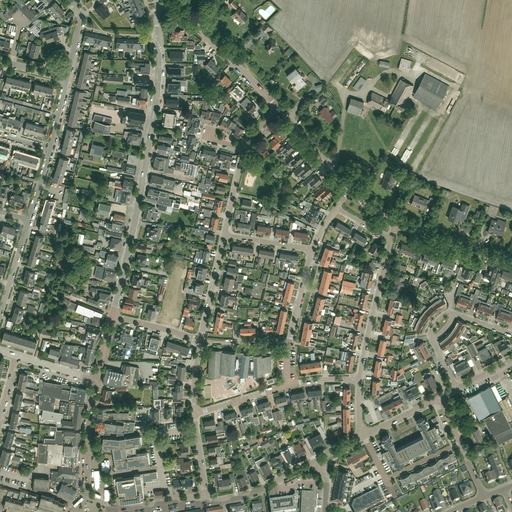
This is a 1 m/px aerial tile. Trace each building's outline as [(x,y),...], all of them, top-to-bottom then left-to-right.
[(44,5),(49,0),(43,0),(44,1),(42,3),(37,8),(40,11),(45,6),(44,5)] [(97,0),(101,4),(95,9),(99,15),(100,14),(103,18),(110,13),(102,3),(106,0),(97,0)] [(51,14),(60,6),(55,1),(47,9),(49,11),(51,14)] [(248,17),(232,1),(230,4),(236,11),(231,16),(233,18),(235,16),(242,23),(248,17)] [(143,7),(141,3),(132,7),(134,11),(143,7)] [(65,18),(61,14),(64,11),(60,6),(51,14),(54,16),(58,21),(59,23),(65,18)] [(145,12),(143,7),(134,11),(136,16),(145,12)] [(37,18),(45,12),(43,9),(35,16),(37,18)] [(37,37),(39,35),(37,32),(40,30),(35,23),(34,24),(30,28),(33,32),(37,37)] [(270,28),(266,24),(262,28),(266,32),(270,28)] [(59,26),(50,29),(53,39),(59,37),(58,35),(61,34),(59,26)] [(53,39),(50,29),(40,32),(42,37),(45,36),(47,41),(53,39)] [(187,40),(187,36),(184,36),(184,30),(181,30),(171,29),(171,40),(180,40),(187,40)] [(32,41),(37,37),(33,32),(29,35),(29,37),(32,41)] [(90,43),(92,33),(85,32),(83,41),(82,43),(85,43),(85,42),(90,43)] [(96,47),(99,35),(92,33),(90,43),(94,44),(94,46),(96,47)] [(103,46),(105,37),(99,35),(96,47),(98,47),(99,45),(103,46)] [(11,38),(8,37),(5,37),(2,48),(8,49),(11,38)] [(112,38),(105,37),(103,46),(108,47),(107,49),(110,49),(110,47),(112,38)] [(266,50),(269,53),(276,46),(273,44),(275,42),(272,38),(270,41),(265,47),(267,49),(266,50)] [(29,42),(29,44),(28,48),(39,51),(40,44),(29,42)] [(37,57),(39,51),(28,48),(27,51),(26,54),(37,57)] [(182,51),(170,51),(170,60),(182,60),(182,51)] [(91,62),(92,59),(83,57),(82,59),(83,60),(82,63),(94,65),(94,63),(91,62)] [(401,58),(398,68),(408,71),(410,63),(412,64),(413,61),(411,61),(401,58)] [(204,66),(211,72),(213,75),(214,74),(216,77),(219,74),(217,72),(216,71),(219,69),(215,66),(216,65),(211,60),(204,66)] [(150,72),(150,63),(133,62),(133,64),(129,64),(129,66),(141,67),(141,70),(136,70),(136,72),(141,72),(150,73),(150,72)] [(180,76),(181,68),(169,67),(168,75),(180,76)] [(373,67),(366,69),(368,77),(375,75),(373,67)] [(88,74),(89,72),(89,70),(80,68),(79,71),(81,71),(80,72),(80,74),(91,77),(92,74),(88,74)] [(301,76),(298,72),(295,69),(291,72),(287,75),(294,84),(299,88),(305,83),(300,77),(301,76)] [(436,109),(449,86),(425,73),(413,96),(436,109)] [(227,85),(231,81),(225,74),(220,79),(227,85)] [(123,77),(104,75),(103,82),(123,83),(123,77)] [(11,86),(13,77),(7,76),(5,84),(11,86)] [(149,85),(149,81),(149,77),(137,76),(136,80),(136,82),(141,83),(141,84),(149,85)] [(352,86),(357,90),(364,79),(360,76),(352,86)] [(17,87),(19,79),(13,77),(11,86),(17,87)] [(218,77),(215,80),(211,84),(214,87),(218,83),(217,83),(220,79),(218,77)] [(392,97),(390,101),(372,92),(367,102),(384,111),(388,103),(402,110),(405,104),(404,104),(413,85),(401,79),(391,96),(392,97)] [(30,82),(25,80),(22,89),(28,90),(30,82)] [(86,85),(86,82),(77,80),(77,82),(78,83),(77,86),(88,88),(89,86),(86,85)] [(180,91),(181,85),(186,85),(186,80),(176,80),(175,83),(169,83),(169,84),(168,84),(167,88),(168,89),(168,90),(180,91)] [(39,93),(41,85),(35,83),(33,92),(39,93)] [(324,89),(322,83),(315,86),(317,91),(317,92),(324,89)] [(45,95),(47,86),(41,85),(39,93),(45,95)] [(242,92),(237,87),(237,88),(234,85),(228,90),(231,93),(232,92),(238,98),(241,95),(240,94),(242,92)] [(53,88),(47,86),(45,95),(51,96),(53,88)] [(141,87),(137,87),(137,86),(132,86),(132,92),(136,92),(140,92),(140,96),(148,96),(148,87),(141,87)] [(177,105),(177,98),(180,99),(180,94),(171,94),(171,98),(168,97),(167,100),(166,100),(166,105),(172,106),(172,105),(177,105)] [(82,100),(83,97),(74,95),(73,97),(74,98),(74,101),(85,104),(85,101),(82,100)] [(133,97),(132,102),(137,103),(137,106),(147,107),(147,99),(138,98),(133,97)] [(247,97),(241,103),(240,104),(244,108),(246,107),(251,112),(256,106),(247,97)] [(359,115),(364,102),(351,98),(346,111),(359,115)] [(209,121),(212,113),(213,108),(207,100),(203,100),(202,108),(207,109),(207,112),(202,111),(200,116),(205,118),(204,120),(209,121)] [(80,112),(80,109),(71,106),(70,109),(72,109),(71,113),(84,116),(85,113),(83,113),(83,112),(80,112)] [(333,110),(330,113),(324,106),(319,112),(316,114),(319,117),(320,116),(322,118),(324,117),(329,123),(334,118),(334,117),(337,115),(333,110)] [(222,114),(218,112),(216,111),(213,110),(213,109),(213,108),(212,113),(209,121),(215,123),(216,118),(219,118),(222,114)] [(7,125),(9,116),(6,115),(6,113),(4,112),(3,115),(1,123),(7,125)] [(130,112),(129,116),(129,118),(128,121),(128,125),(143,127),(144,121),(144,120),(145,120),(146,116),(145,115),(145,114),(130,112)] [(176,116),(176,113),(174,113),(175,112),(172,112),(171,113),(164,112),(163,118),(176,120),(177,116),(176,116)] [(197,121),(198,117),(195,117),(188,115),(187,121),(188,121),(187,124),(198,127),(200,121),(197,121)] [(12,127),(15,118),(9,116),(7,125),(12,127)] [(224,128),(229,119),(225,116),(223,120),(219,125),(224,128)] [(236,123),(238,120),(235,116),(232,121),(229,119),(224,128),(228,131),(231,126),(234,128),(236,123)] [(21,120),(15,118),(12,127),(18,128),(21,120)] [(77,123),(78,120),(68,118),(68,120),(69,121),(68,124),(79,126),(80,124),(77,123)] [(176,124),(176,120),(163,118),(162,125),(175,126),(175,123),(176,124)] [(239,137),(244,129),(241,128),(242,125),(238,120),(236,123),(234,128),(236,129),(233,133),(239,137)] [(107,133),(109,134),(111,125),(107,124),(104,123),(100,122),(96,121),(95,121),(93,128),(93,130),(101,132),(107,133)] [(30,132),(32,123),(26,122),(24,130),(30,132)] [(36,134),(38,125),(32,123),(30,132),(36,134)] [(194,131),(197,132),(198,127),(187,124),(187,126),(186,129),(183,129),(182,130),(185,131),(191,133),(194,134),(194,131)] [(44,127),(38,125),(36,134),(42,135),(44,127)] [(140,145),(142,134),(125,131),(124,135),(129,136),(128,143),(140,145)] [(190,135),(191,133),(185,131),(184,137),(188,138),(188,140),(194,142),(196,137),(190,135)] [(278,142),(283,137),(279,133),(279,134),(277,131),(272,135),(276,139),(270,144),(275,150),(281,144),(278,142)] [(159,134),(158,140),(166,141),(169,142),(171,142),(171,139),(172,136),(167,135),(159,134)] [(102,146),(91,143),(88,153),(100,156),(102,146)] [(168,147),(168,144),(158,143),(158,147),(167,149),(170,149),(170,150),(179,152),(180,149),(168,147)] [(283,152),(286,155),(293,149),(288,143),(283,148),(281,146),(275,150),(280,155),(283,152)] [(9,149),(3,147),(0,155),(0,159),(2,160),(3,157),(6,158),(9,149)] [(210,150),(210,149),(204,148),(203,151),(200,151),(199,156),(201,157),(202,156),(202,155),(205,156),(204,162),(206,162),(207,162),(210,150)] [(139,155),(114,150),(112,149),(111,154),(113,154),(113,155),(127,158),(126,160),(128,161),(127,161),(137,163),(139,155)] [(216,152),(210,150),(207,162),(210,162),(211,157),(213,158),(213,159),(211,165),(214,166),(216,161),(217,155),(215,155),(216,152)] [(19,161),(21,152),(15,151),(14,156),(11,155),(10,158),(13,159),(19,161)] [(24,163),(27,154),(21,152),(19,161),(24,163)] [(223,168),(227,154),(221,152),(221,153),(220,155),(218,154),(217,155),(216,161),(218,161),(219,159),(222,160),(220,167),(223,168)] [(30,165),(33,156),(27,154),(24,163),(30,165)] [(229,170),(232,156),(233,155),(227,154),(223,168),(229,170)] [(295,166),(303,159),(298,154),(292,159),(290,156),(285,161),(288,165),(291,162),(295,166)] [(39,158),(33,156),(30,165),(36,166),(39,158)] [(60,156),(58,162),(67,165),(69,159),(60,156)] [(168,167),(170,159),(156,156),(153,169),(161,171),(161,172),(165,173),(166,171),(169,172),(169,171),(173,172),(174,169),(168,167)] [(65,171),(67,165),(58,162),(56,168),(65,171)] [(193,176),(195,165),(182,162),(181,163),(176,162),(175,169),(186,171),(185,175),(193,176)] [(137,165),(128,163),(126,163),(124,172),(128,173),(135,174),(137,165)] [(293,171),(298,177),(301,174),(304,178),(312,170),(307,164),(301,169),(299,166),(293,171)] [(63,177),(65,171),(56,168),(55,174),(63,177)] [(220,169),(212,168),(211,172),(216,173),(215,178),(227,181),(228,174),(219,172),(220,169)] [(390,189),(395,173),(387,170),(381,186),(390,189)] [(61,182),(63,177),(55,174),(53,180),(61,182)] [(314,187),(322,181),(316,174),(312,178),(310,176),(302,182),(305,186),(309,182),(314,187)] [(173,190),(175,180),(152,175),(150,185),(173,190)] [(131,190),(134,178),(125,176),(124,182),(120,181),(119,183),(115,182),(115,181),(110,180),(110,181),(103,180),(102,183),(114,186),(113,186),(131,190)] [(224,193),(225,187),(217,185),(217,184),(212,183),(211,186),(217,188),(216,191),(224,193)] [(7,197),(10,187),(7,186),(7,188),(1,186),(0,187),(0,198),(3,199),(4,196),(7,197)] [(15,203),(19,191),(13,189),(13,188),(10,187),(7,197),(10,198),(9,201),(15,203)] [(324,199),(332,193),(327,187),(322,192),(319,189),(314,194),(316,197),(320,194),(324,199)] [(120,189),(120,191),(120,193),(118,201),(129,203),(131,191),(120,189)] [(149,189),(148,195),(147,198),(158,201),(158,203),(164,205),(179,208),(180,203),(177,202),(175,202),(176,200),(165,198),(165,197),(166,193),(149,189)] [(25,203),(27,196),(28,193),(23,191),(22,194),(21,194),(21,195),(18,195),(19,191),(15,203),(21,205),(22,202),(25,203)] [(429,200),(414,194),(410,204),(423,209),(426,203),(434,206),(437,199),(430,197),(429,200)] [(52,209),(54,202),(56,202),(57,200),(54,199),(52,199),(52,201),(47,200),(45,207),(52,209)] [(250,208),(251,201),(243,199),(241,206),(250,208)] [(320,210),(316,209),(318,206),(312,204),(307,201),(305,205),(309,207),(307,211),(308,212),(317,216),(320,210)] [(220,212),(221,206),(209,203),(206,202),(205,206),(214,208),(213,211),(220,212)] [(109,215),(111,205),(99,203),(97,213),(109,215)] [(460,209),(452,206),(451,210),(450,210),(448,214),(449,214),(448,218),(456,221),(458,217),(464,220),(469,206),(462,203),(460,209)] [(143,219),(150,221),(153,210),(155,211),(156,207),(146,204),(145,209),(146,209),(143,219)] [(173,208),(159,204),(158,209),(166,211),(172,213),(173,208)] [(266,205),(264,204),(261,211),(265,214),(269,206),(266,205)] [(495,210),(491,209),(492,208),(485,205),(483,210),(493,215),(494,213),(494,212),(495,210)] [(50,216),(52,209),(45,207),(43,214),(50,216)] [(245,216),(246,211),(241,210),(240,213),(241,213),(240,222),(238,222),(237,228),(243,229),(244,223),(245,216)] [(314,222),(317,216),(308,212),(306,218),(301,216),(300,219),(307,222),(309,220),(314,222)] [(113,220),(113,223),(113,224),(124,226),(125,221),(124,221),(126,215),(115,213),(114,217),(112,216),(111,220),(113,220)] [(48,223),(50,216),(43,214),(40,221),(48,223)] [(290,229),(292,229),(296,230),(297,224),(302,226),(303,223),(295,219),(293,222),(294,222),(293,227),(291,227),(290,229)] [(497,219),(497,221),(492,219),(487,232),(493,234),(493,231),(501,234),(506,222),(497,219)] [(46,231),(48,223),(40,221),(38,228),(46,231)] [(216,229),(217,223),(205,221),(204,224),(210,225),(210,228),(216,229)] [(341,231),(345,225),(338,221),(334,227),(341,231)] [(111,229),(123,232),(124,226),(113,224),(113,223),(108,222),(107,227),(111,228),(111,229)] [(7,235),(10,226),(4,224),(2,230),(0,229),(0,236),(1,233),(5,235),(4,237),(7,238),(8,235),(7,235)] [(351,229),(345,225),(341,231),(348,235),(351,229)] [(18,233),(15,232),(16,228),(10,226),(7,235),(8,235),(11,236),(10,239),(16,241),(18,233)] [(158,241),(161,229),(158,228),(155,228),(155,229),(148,228),(146,236),(151,237),(151,239),(158,241)] [(215,235),(207,233),(207,231),(200,229),(196,228),(195,233),(206,236),(206,239),(214,240),(215,235)] [(122,238),(123,233),(103,229),(102,234),(112,236),(122,238)] [(358,241),(361,235),(356,232),(352,238),(358,241)] [(37,234),(34,241),(42,244),(44,236),(37,234)] [(367,239),(361,235),(358,241),(363,245),(367,239)] [(122,238),(112,236),(110,247),(120,249),(122,238)] [(39,251),(42,244),(34,241),(32,249),(39,251)] [(149,245),(149,244),(147,243),(138,241),(136,249),(145,251),(147,252),(148,250),(150,251),(152,246),(149,245)] [(370,251),(373,253),(371,256),(375,258),(376,255),(378,253),(377,252),(380,246),(374,243),(370,251)] [(402,243),(401,247),(400,246),(399,247),(398,249),(399,250),(400,250),(412,255),(412,257),(415,258),(418,252),(414,251),(415,249),(402,243)] [(245,253),(246,247),(239,246),(238,252),(242,252),(242,256),(245,257),(245,253)] [(37,258),(39,251),(32,249),(30,256),(37,258)] [(95,256),(102,258),(108,259),(114,261),(114,260),(117,261),(118,257),(119,254),(109,252),(101,250),(100,253),(97,252),(95,256)] [(209,260),(210,256),(209,256),(210,252),(204,250),(204,251),(200,250),(199,258),(202,259),(208,260),(209,260)] [(285,263),(286,253),(280,252),(279,257),(277,257),(275,264),(278,264),(279,259),(282,260),(281,269),(284,269),(285,263)] [(427,267),(431,254),(425,252),(422,261),(425,262),(423,269),(426,270),(427,267)] [(139,254),(137,262),(137,264),(141,264),(141,263),(149,264),(149,261),(146,261),(147,256),(139,254)] [(298,255),(292,254),(290,267),(293,268),(294,261),(297,262),(298,255)] [(438,260),(436,259),(437,256),(431,254),(427,267),(430,267),(431,263),(434,264),(431,271),(434,272),(435,272),(436,268),(438,260)] [(35,265),(37,258),(30,256),(28,263),(35,265)] [(175,257),(174,261),(188,265),(189,261),(175,257)] [(116,266),(117,261),(114,260),(114,261),(108,259),(102,258),(101,261),(104,262),(103,265),(107,267),(111,268),(112,267),(115,268),(116,266)] [(371,262),(369,262),(368,269),(374,270),(376,260),(372,259),(371,262)] [(454,264),(454,262),(448,260),(444,272),(450,274),(452,270),(451,270),(452,268),(452,269),(452,268),(454,264)] [(239,266),(236,265),(235,265),(234,268),(228,266),(228,267),(227,267),(226,269),(227,270),(227,272),(234,274),(234,273),(237,274),(239,266)] [(106,268),(100,266),(97,277),(103,279),(114,281),(116,270),(106,268)] [(471,276),(473,270),(473,269),(473,268),(472,267),(472,266),(471,266),(470,266),(469,266),(468,267),(468,268),(467,268),(460,266),(456,277),(465,280),(466,276),(470,278),(470,276),(471,276)] [(490,266),(488,273),(485,272),(483,277),(490,279),(489,282),(492,282),(497,268),(490,266)] [(25,272),(24,275),(33,278),(35,272),(27,269),(26,273),(25,272)] [(197,277),(205,278),(206,273),(198,271),(193,270),(189,269),(187,278),(191,278),(192,273),(197,275),(197,277)] [(368,271),(368,272),(362,270),(361,277),(364,278),(366,279),(371,280),(373,273),(368,271)] [(497,277),(494,283),(492,288),(495,289),(496,287),(497,284),(500,278),(501,277),(504,278),(504,280),(508,281),(508,279),(511,280),(511,273),(503,270),(502,274),(498,272),(496,277),(497,277)] [(134,276),(133,279),(142,281),(143,278),(142,278),(143,274),(139,273),(139,274),(134,273),(134,274),(134,273),(133,276),(134,276)] [(409,283),(418,285),(420,277),(411,274),(409,283)] [(36,279),(33,278),(24,275),(23,278),(24,278),(23,282),(34,285),(36,279)] [(408,281),(404,280),(404,277),(396,275),(395,281),(396,281),(394,289),(401,291),(402,286),(407,287),(408,281)] [(226,276),(225,282),(240,286),(240,285),(240,283),(235,282),(236,281),(234,280),(234,278),(226,276)] [(140,287),(140,284),(143,284),(144,281),(142,281),(133,279),(132,282),(132,281),(131,284),(132,284),(132,285),(136,286),(140,287)] [(195,286),(192,285),(192,289),(187,288),(187,287),(185,286),(185,287),(184,290),(189,291),(189,293),(196,294),(199,295),(199,291),(202,292),(204,284),(196,282),(195,286)] [(353,286),(342,284),(341,291),(351,293),(353,286)] [(89,297),(86,298),(81,296),(81,295),(77,294),(73,292),(71,295),(76,297),(87,301),(87,302),(96,307),(99,301),(108,303),(111,291),(98,288),(95,300),(89,297)] [(142,293),(142,291),(146,291),(141,290),(130,288),(128,297),(136,299),(136,300),(134,300),(140,301),(141,299),(137,298),(138,292),(142,293)] [(33,296),(34,294),(32,293),(29,292),(21,290),(20,293),(19,292),(18,295),(27,298),(28,295),(33,296)] [(462,309),(467,295),(460,293),(456,305),(458,306),(458,307),(462,309)] [(475,304),(477,298),(478,296),(471,293),(470,297),(467,295),(462,309),(466,310),(467,309),(469,310),(471,303),(475,304)] [(200,299),(194,298),(195,295),(189,294),(188,300),(190,300),(189,305),(192,306),(193,305),(199,307),(199,305),(200,305),(201,302),(200,301),(200,299)] [(228,299),(235,301),(236,297),(229,295),(222,294),(221,294),(219,302),(220,302),(220,303),(227,304),(228,299)] [(25,304),(27,298),(18,295),(17,298),(18,299),(17,302),(25,304)] [(443,300),(442,297),(440,295),(437,297),(436,295),(433,298),(441,309),(446,306),(445,303),(446,303),(444,299),(443,300)] [(103,316),(102,316),(103,312),(79,302),(79,304),(78,303),(77,304),(70,301),(70,300),(63,298),(60,304),(67,307),(87,315),(88,316),(86,322),(92,323),(101,325),(103,316)] [(398,308),(399,300),(391,298),(389,305),(394,307),(398,308)] [(441,309),(433,298),(429,300),(432,303),(430,305),(436,312),(441,309)] [(482,315),(487,302),(480,300),(477,298),(475,304),(478,305),(476,312),(478,313),(478,314),(482,315)] [(495,311),(497,304),(493,303),(493,305),(490,304),(491,302),(490,302),(491,299),(488,298),(487,302),(482,315),(486,317),(487,316),(489,317),(491,310),(495,311)] [(136,307),(137,305),(139,305),(139,301),(140,301),(134,300),(134,301),(126,299),(125,303),(124,303),(122,310),(131,312),(133,306),(136,307)] [(502,322),(506,309),(502,308),(503,305),(497,303),(497,304),(495,311),(498,312),(496,319),(498,320),(497,321),(502,322)] [(159,314),(161,307),(154,304),(153,309),(149,308),(148,316),(154,318),(156,310),(159,311),(159,314)] [(436,312),(430,305),(427,307),(424,305),(421,308),(432,317),(434,316),(433,315),(436,312)] [(26,310),(24,309),(15,307),(14,310),(13,313),(22,316),(22,315),(24,316),(26,310)] [(432,317),(421,308),(419,311),(422,314),(420,317),(428,322),(431,318),(431,319),(432,317)] [(511,314),(511,311),(506,309),(502,322),(506,324),(507,323),(509,324),(511,314)] [(226,320),(228,313),(224,312),(218,311),(217,318),(223,319),(226,320)] [(363,314),(358,312),(357,316),(354,316),(350,315),(349,318),(361,321),(363,314)] [(20,321),(22,316),(13,313),(12,316),(13,316),(12,319),(20,321)] [(193,329),(195,322),(192,321),(193,319),(187,317),(184,326),(193,329)] [(428,322),(420,317),(419,319),(415,317),(414,319),(410,317),(409,319),(426,327),(428,322)] [(227,323),(222,322),(223,319),(217,318),(215,325),(221,326),(223,326),(223,327),(231,328),(232,325),(227,324),(227,323)] [(360,328),(361,321),(349,318),(348,320),(353,321),(353,322),(355,323),(354,327),(360,328)] [(400,323),(402,323),(403,320),(401,319),(395,318),(395,321),(391,320),(386,318),(384,326),(391,327),(390,327),(390,324),(394,325),(395,322),(400,323)] [(423,333),(426,327),(409,319),(409,321),(412,322),(411,325),(415,326),(414,330),(417,331),(416,332),(420,333),(420,332),(423,333)] [(88,326),(88,327),(81,325),(81,322),(72,320),(71,324),(79,326),(77,333),(89,335),(88,337),(86,337),(98,340),(100,329),(88,326)] [(457,320),(454,326),(466,333),(468,329),(465,327),(467,324),(464,323),(464,322),(461,320),(460,321),(457,320)] [(277,331),(282,332),(284,325),(278,324),(277,328),(275,327),(275,330),(277,330),(277,331)] [(222,331),(223,327),(223,326),(221,326),(215,325),(214,333),(219,334),(219,330),(222,331)] [(393,328),(391,327),(384,326),(382,333),(388,334),(391,335),(392,334),(392,331),(393,328)] [(466,333),(454,326),(451,330),(459,336),(461,334),(464,337),(466,333)] [(311,331),(311,328),(304,327),(303,332),(310,333),(313,334),(317,335),(317,332),(311,331)] [(123,341),(130,343),(131,341),(131,340),(128,339),(129,334),(125,333),(126,330),(119,328),(116,340),(123,342),(123,341)] [(459,336),(451,330),(448,335),(455,342),(457,340),(460,342),(462,339),(459,336)] [(134,341),(131,341),(130,343),(129,347),(131,347),(136,349),(137,345),(140,346),(143,334),(136,332),(134,341)] [(160,339),(147,335),(145,345),(144,352),(161,356),(163,349),(158,348),(160,339)] [(453,343),(455,342),(448,335),(444,338),(452,349),(456,353),(458,352),(454,347),(456,346),(453,343)] [(96,349),(98,340),(86,337),(81,336),(80,340),(89,342),(88,347),(96,349)] [(309,342),(309,339),(302,338),(301,343),(308,344),(314,346),(315,343),(311,342),(309,342)] [(452,349),(444,338),(439,342),(440,344),(439,345),(441,348),(442,348),(444,350),(446,354),(449,352),(451,350),(454,354),(456,353),(452,349)] [(507,344),(505,341),(504,341),(503,338),(492,344),(496,351),(500,349),(501,352),(503,351),(503,352),(509,349),(510,348),(511,347),(511,346),(511,345),(510,344),(509,344),(508,343),(507,344)] [(173,350),(175,343),(168,341),(166,348),(173,350)] [(416,354),(428,348),(426,343),(425,344),(424,342),(416,346),(414,342),(409,345),(411,349),(412,348),(416,354)] [(477,354),(471,342),(466,345),(472,357),(477,354)] [(490,348),(492,347),(490,344),(488,343),(488,344),(485,345),(486,346),(485,347),(483,342),(476,345),(482,359),(490,355),(487,349),(490,348)] [(180,352),(182,346),(175,343),(173,350),(180,352)] [(74,359),(70,357),(74,345),(65,344),(63,351),(60,363),(77,368),(79,360),(78,360),(78,357),(75,356),(74,359)] [(94,357),(96,349),(88,347),(87,348),(81,346),(80,352),(84,353),(84,354),(94,357)] [(189,348),(182,346),(180,352),(179,355),(182,356),(183,353),(187,355),(189,348)] [(129,356),(131,347),(129,347),(129,348),(122,347),(122,350),(114,348),(113,355),(124,358),(125,355),(129,356)] [(58,357),(60,351),(51,348),(48,355),(58,358),(58,357)] [(430,352),(428,348),(416,354),(419,360),(430,354),(429,352),(430,352)] [(354,354),(348,353),(348,355),(346,355),(347,350),(340,349),(340,353),(336,352),(335,355),(337,355),(337,359),(353,362),(354,354)] [(271,372),(271,356),(261,356),(261,354),(254,355),(254,354),(250,353),(250,354),(245,353),(243,353),(244,351),(235,351),(235,352),(222,351),(222,350),(210,350),(209,376),(220,377),(220,373),(227,374),(228,373),(247,375),(247,373),(254,373),(254,374),(262,374),(262,372),(271,372)] [(463,358),(459,360),(465,372),(469,370),(469,369),(471,368),(467,360),(471,358),(468,352),(462,356),(463,358)] [(92,364),(94,357),(84,354),(82,361),(84,362),(84,363),(92,364)] [(388,363),(389,359),(386,358),(386,361),(382,360),(376,359),(375,367),(381,368),(381,364),(385,365),(385,362),(388,363)] [(352,369),(353,362),(337,359),(336,362),(343,363),(342,369),(346,370),(346,368),(352,369)] [(320,360),(317,361),(313,361),(315,369),(318,369),(321,368),(320,360)] [(465,372),(459,360),(453,363),(458,375),(461,373),(461,375),(465,372)] [(315,369),(313,361),(310,362),(306,363),(308,370),(311,370),(315,369)] [(308,370),(306,363),(303,363),(299,364),(301,371),(304,371),(308,370)] [(124,364),(122,372),(106,368),(103,382),(116,385),(123,385),(139,384),(139,367),(124,364)] [(382,376),(383,368),(381,368),(375,367),(374,374),(379,375),(382,376)] [(429,371),(423,374),(422,375),(429,389),(436,385),(429,371)] [(27,378),(28,374),(21,373),(21,374),(19,374),(19,376),(20,377),(19,380),(29,382),(31,382),(32,379),(27,378)] [(420,394),(422,393),(418,386),(422,385),(418,378),(415,373),(413,374),(415,378),(414,378),(413,382),(414,383),(410,385),(416,397),(420,395),(420,394)] [(25,388),(26,384),(28,385),(29,382),(19,380),(19,383),(17,383),(17,385),(18,386),(18,387),(25,388)] [(68,399),(70,389),(62,388),(62,385),(45,382),(44,385),(40,384),(39,391),(39,394),(39,408),(53,411),(56,397),(68,399)] [(416,397),(410,385),(406,387),(405,384),(399,387),(402,393),(405,391),(409,400),(411,399),(412,400),(416,397)] [(502,408),(491,385),(468,397),(479,420),(482,418),(492,436),(494,435),(498,444),(511,436),(511,420),(509,422),(502,408)] [(71,386),(70,389),(68,399),(71,400),(72,399),(84,401),(87,389),(71,386)] [(101,402),(110,404),(110,402),(113,402),(113,398),(114,399),(115,395),(112,395),(112,391),(104,389),(102,396),(101,402)] [(22,401),(23,394),(25,394),(24,396),(33,397),(34,393),(26,392),(21,391),(20,393),(17,392),(15,400),(34,404),(34,401),(24,399),(24,401),(22,401)] [(304,391),(297,393),(299,399),(305,398),(304,391)] [(288,398),(287,399),(286,395),(281,397),(284,409),(290,407),(288,398)] [(284,409),(281,397),(276,398),(276,402),(275,402),(276,405),(277,404),(277,405),(279,404),(279,407),(281,407),(282,410),(284,409)] [(400,397),(397,399),(396,397),(393,398),(394,400),(397,406),(403,403),(400,397)] [(20,408),(21,404),(23,405),(24,403),(34,405),(33,407),(38,408),(39,405),(34,404),(15,400),(14,407),(20,408)] [(271,410),(270,407),(272,406),(271,403),(269,404),(268,400),(263,402),(269,418),(273,417),(271,410)] [(397,406),(394,400),(388,403),(391,409),(397,406)] [(82,416),(83,405),(75,404),(63,402),(61,402),(60,411),(64,412),(64,413),(63,413),(82,416)] [(269,418),(263,402),(258,403),(259,404),(257,404),(259,410),(260,410),(262,409),(264,415),(267,415),(268,417),(269,418)] [(391,409),(388,403),(382,406),(385,412),(391,409)] [(254,417),(252,413),(254,412),(255,411),(253,406),(252,406),(246,407),(251,420),(251,422),(254,421),(255,425),(260,423),(257,416),(254,417)] [(135,419),(136,410),(122,410),(122,407),(115,407),(115,410),(114,410),(114,407),(107,407),(99,408),(99,411),(98,411),(98,419),(135,419)] [(251,420),(246,407),(242,409),(240,410),(242,415),(244,415),(245,419),(246,418),(247,421),(251,420)] [(172,408),(170,408),(164,408),(164,417),(165,418),(168,418),(168,417),(170,417),(172,417),(172,408)] [(81,422),(82,416),(63,413),(64,413),(43,409),(42,418),(62,421),(62,425),(80,428),(81,422)] [(19,416),(19,413),(19,412),(13,411),(11,419),(20,420),(20,419),(24,420),(25,417),(19,416)] [(159,411),(158,411),(151,411),(151,420),(158,420),(159,420),(159,411)] [(236,417),(238,417),(237,414),(236,414),(235,411),(230,413),(232,419),(233,422),(234,425),(236,424),(235,423),(237,422),(236,417)] [(232,419),(230,413),(225,414),(226,418),(224,418),(225,421),(227,420),(227,421),(228,420),(229,423),(231,423),(232,426),(234,425),(233,422),(232,419)] [(434,437),(443,433),(438,423),(429,427),(424,417),(416,421),(418,425),(417,425),(419,428),(420,428),(423,434),(395,448),(392,441),(393,441),(391,438),(389,435),(381,438),(386,448),(382,451),(387,461),(391,458),(396,469),(399,467),(400,469),(402,467),(401,466),(404,465),(402,461),(429,447),(431,451),(434,450),(434,451),(437,450),(436,449),(439,448),(434,437)] [(20,424),(20,422),(25,423),(25,420),(24,420),(20,419),(20,420),(11,419),(10,426),(16,427),(17,424),(20,424)] [(211,420),(204,421),(205,427),(212,426),(212,427),(215,427),(215,426),(214,419),(211,419),(211,420)] [(133,431),(135,422),(124,421),(123,421),(116,420),(116,422),(105,420),(105,422),(97,421),(95,429),(96,430),(97,434),(109,435),(111,432),(122,433),(133,431)] [(218,425),(215,426),(215,427),(216,432),(224,431),(222,420),(218,421),(218,425)] [(79,444),(80,431),(69,430),(63,430),(56,430),(57,426),(46,425),(45,429),(50,429),(50,431),(55,431),(55,439),(44,438),(44,443),(72,445),(72,444),(79,444)] [(327,436),(320,425),(316,427),(320,433),(314,436),(319,445),(321,444),(321,445),(325,443),(324,442),(325,442),(323,438),(327,436)] [(475,440),(482,437),(477,428),(471,431),(475,440)] [(9,430),(7,438),(25,443),(28,444),(29,441),(26,440),(26,441),(16,438),(16,436),(14,435),(15,432),(9,430)] [(319,445),(314,436),(311,438),(309,435),(304,438),(307,444),(310,442),(313,448),(314,448),(314,449),(317,447),(317,446),(319,445)] [(140,436),(124,438),(124,437),(121,437),(121,439),(119,439),(103,438),(103,448),(109,448),(109,447),(113,447),(113,448),(116,470),(150,464),(148,453),(136,454),(135,445),(141,444),(140,436)] [(11,447),(12,442),(14,443),(15,442),(25,444),(25,443),(7,438),(5,445),(11,447)] [(260,442),(262,447),(270,443),(267,439),(260,442)] [(61,456),(78,458),(79,444),(72,444),(72,445),(44,443),(39,443),(38,452),(38,455),(61,456)] [(186,453),(189,452),(188,446),(185,446),(184,443),(178,444),(179,447),(181,447),(181,450),(178,451),(179,457),(186,456),(186,453)] [(303,446),(302,446),(300,443),(294,445),(296,449),(299,455),(306,452),(303,446)] [(221,452),(220,446),(215,447),(215,446),(208,447),(209,453),(217,452),(218,456),(217,456),(224,455),(224,451),(222,452),(221,452)] [(363,463),(361,459),(368,455),(364,447),(346,458),(350,466),(354,463),(355,465),(354,466),(356,468),(359,466),(360,467),(362,465),(363,465),(363,464),(363,463)] [(4,449),(2,455),(20,461),(21,457),(14,455),(11,455),(12,451),(4,449)] [(288,461),(294,458),(290,452),(289,449),(286,450),(287,453),(285,455),(288,461)] [(285,460),(282,453),(272,458),(276,468),(283,464),(282,461),(285,460)] [(457,462),(452,453),(447,455),(447,454),(445,455),(450,465),(457,462)] [(20,461),(2,455),(0,460),(0,462),(8,464),(9,461),(12,462),(19,464),(20,461)] [(78,467),(78,458),(61,456),(38,455),(38,462),(45,463),(60,465),(78,467)] [(224,455),(217,456),(217,458),(210,459),(211,465),(218,464),(218,463),(223,462),(222,456),(224,455)] [(450,465),(445,455),(443,456),(444,457),(439,459),(444,469),(443,468),(450,465)] [(495,457),(489,459),(488,460),(493,474),(494,473),(497,481),(503,478),(506,477),(505,473),(502,474),(495,457)] [(177,467),(179,467),(180,468),(181,472),(183,473),(185,473),(186,472),(186,471),(186,470),(190,469),(190,470),(192,469),(191,464),(191,465),(190,460),(183,461),(183,458),(175,459),(177,467)] [(265,474),(271,470),(267,462),(264,464),(262,459),(259,461),(261,465),(265,474)] [(444,469),(439,459),(438,460),(439,460),(434,463),(434,462),(432,463),(437,473),(444,469)] [(437,473),(432,463),(430,463),(431,464),(426,467),(430,476),(437,473)] [(77,479),(79,467),(78,467),(60,465),(59,472),(58,476),(77,479)] [(252,480),(253,479),(253,480),(254,480),(256,479),(257,478),(256,478),(258,477),(253,466),(250,467),(252,471),(249,472),(252,480)] [(78,479),(79,467),(77,479),(58,476),(59,472),(51,471),(51,481),(61,486),(58,492),(65,496),(71,499),(75,489),(76,487),(77,479),(78,479)] [(430,476),(426,467),(421,469),(420,469),(418,469),(423,479),(430,476)] [(236,474),(237,478),(239,482),(238,482),(239,484),(239,485),(240,484),(240,485),(246,483),(244,478),(247,476),(244,468),(241,470),(240,471),(241,472),(237,473),(236,474)] [(423,479),(418,469),(417,470),(417,471),(412,474),(412,473),(417,483),(423,479)] [(144,497),(142,482),(154,480),(154,479),(158,478),(157,471),(134,475),(134,477),(123,478),(123,477),(114,478),(115,483),(117,483),(118,489),(117,489),(117,492),(118,492),(119,496),(122,496),(122,499),(123,499),(124,499),(128,498),(129,501),(135,500),(135,498),(138,498),(140,498),(140,497),(142,497),(142,498),(144,497)] [(215,486),(219,485),(222,479),(221,472),(214,473),(214,477),(213,478),(215,486)] [(497,481),(494,473),(493,474),(491,475),(490,472),(482,474),(485,480),(486,480),(488,484),(494,482),(493,482),(496,480),(496,481),(497,481)] [(232,486),(231,482),(235,481),(233,473),(229,474),(230,478),(222,479),(219,485),(220,488),(232,486)] [(417,483),(412,473),(407,475),(406,474),(405,475),(410,485),(416,482),(417,483)] [(410,485),(405,475),(403,476),(403,477),(398,480),(403,489),(410,485)] [(45,490),(46,478),(35,477),(34,489),(45,490)] [(180,479),(173,480),(174,489),(183,488),(183,489),(186,488),(186,487),(194,486),(193,477),(180,479)] [(465,486),(459,488),(463,497),(473,493),(469,484),(468,480),(463,482),(465,486)] [(0,506),(2,510),(4,511),(3,511),(33,511),(35,511),(37,505),(36,505),(38,496),(21,490),(20,493),(0,486),(0,506)] [(453,502),(459,500),(455,491),(454,492),(453,489),(450,490),(451,493),(449,494),(453,502)] [(378,490),(354,503),(352,508),(353,511),(362,511),(365,511),(367,511),(384,504),(382,501),(383,500),(378,490)] [(444,503),(440,491),(432,493),(433,496),(432,496),(434,500),(431,501),(434,511),(441,508),(440,504),(444,503)] [(56,511),(62,511),(68,505),(65,503),(59,501),(59,500),(53,498),(54,497),(42,494),(40,500),(39,505),(56,509),(55,511),(56,511)] [(294,495),(294,498),(269,501),(270,511),(316,511),(317,495),(300,494),(298,494),(298,495),(294,495)] [(505,511),(500,499),(494,502),(497,511),(499,511),(501,511),(505,511)] [(425,500),(419,503),(423,511),(429,509),(426,502),(425,500)] [(261,511),(261,510),(262,510),(261,503),(252,505),(253,510),(252,511),(251,511),(261,511)]
